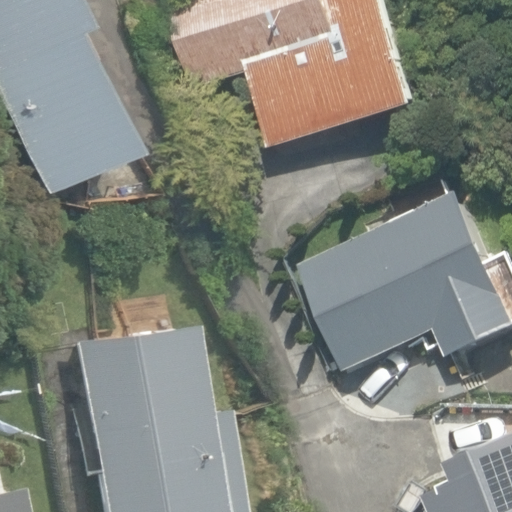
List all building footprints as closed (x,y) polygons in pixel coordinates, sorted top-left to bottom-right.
[(0,0),(0,117),(33,188),(117,148),(47,0),(0,0)] [(256,72),(278,147),(428,104),(398,0),(173,0),(199,88),(256,72)] [(306,266),(354,371),(447,330),(459,358),(511,334),(511,287),(469,193),(306,266)] [(66,340),(94,511),(236,511),(220,408),(192,412),(177,321),(66,340)] [(431,487),(441,511),(511,511),(511,430),(453,453),(462,475),(431,487)] [(0,511),(19,511),(14,486),(0,488),(0,511)]
